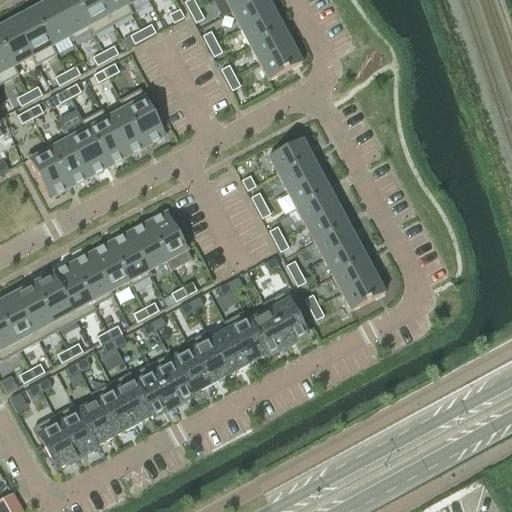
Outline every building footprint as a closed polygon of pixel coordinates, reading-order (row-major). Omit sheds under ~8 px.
[(52,0),(51,1),(49,2),(69,39),(68,39),(70,43),(71,43),(89,33),(90,33),(72,0),(52,0)] [(97,0),(72,0),(90,33),(89,33),(91,38),(92,37),(111,27),(97,0)] [(121,0),(97,0),(111,27),(130,17),(131,16),(127,8),(126,8),(121,0)] [(121,0),(126,8),(127,8),(141,0),(121,0)] [(191,0),(183,5),(189,15),(197,11),(191,0)] [(221,0),(230,15),(257,0),(221,0)] [(264,0),(257,0),(230,15),(239,32),(272,14),(264,0)] [(49,2),(30,12),(50,49),(51,48),(68,39),(69,39),(49,2)] [(177,12),(173,4),(162,10),(166,18),(177,12)] [(197,11),(189,15),(194,26),(203,21),(197,11)] [(30,12),(11,22),(31,59),(30,60),(34,68),(35,68),(54,58),(55,57),(51,48),(50,49),(30,12)] [(272,14),(239,32),(248,49),(281,31),(272,14)] [(150,26),(146,18),(135,24),(140,32),(150,26)] [(11,22),(0,28),(0,47),(12,70),(13,69),(30,60),(31,59),(11,22)] [(140,32),(135,24),(125,30),(129,38),(140,32)] [(281,31),(248,49),(257,66),(291,48),(281,31)] [(209,34),(201,38),(207,49),(215,45),(209,34)] [(115,47),(110,39),(100,45),(104,53),(115,47)] [(104,53),(100,45),(89,51),(94,59),(104,53)] [(215,45),(207,49),(212,60),(221,55),(215,45)] [(0,47),(0,86),(16,78),(17,77),(13,69),(12,70),(0,47)] [(291,48),(257,66),(266,83),(300,65),(291,48)] [(79,66),(75,58),(64,64),(69,72),(79,66)] [(69,72),(64,64),(54,70),(58,78),(69,72)] [(113,66),(102,72),(107,80),(118,75),(113,66)] [(228,68),(219,72),(225,83),(233,78),(228,68)] [(102,72),(92,77),(96,86),(107,80),(102,72)] [(44,86),(39,78),(28,84),(33,92),(44,86)] [(233,78),(225,83),(230,93),(239,89),(233,78)] [(33,92),(28,84),(18,90),(22,98),(33,92)] [(75,87),(65,92),(69,101),(79,95),(75,87)] [(119,102),(118,103),(122,111),(123,111),(144,149),(164,139),(139,91),(119,102)] [(65,92),(54,98),(58,106),(69,101),(65,92)] [(37,107),(26,113),(31,121),(41,116),(37,107)] [(105,121),(104,121),(125,160),(144,149),(123,111),(122,111),(105,121)] [(101,112),(81,123),(106,170),(125,160),(104,121),(105,121),(101,112)] [(16,118),(20,127),(31,121),(26,113),(16,118)] [(62,133),(61,133),(63,138),(64,137),(87,180),(106,170),(81,123),(62,133)] [(63,138),(45,147),(68,190),(87,180),(64,137),(63,138)] [(300,142),(267,160),(276,178),(310,159),(300,142)] [(45,147),(25,158),(48,201),(68,190),(45,147)] [(310,159),(276,178),(285,194),(319,176),(310,159)] [(319,176),(285,194),(294,211),(328,193),(319,176)] [(248,179),(240,183),(246,194),(254,189),(248,179)] [(328,193),(294,211),(303,228),(337,210),(328,193)] [(258,196),(249,200),(255,211),(263,206),(258,196)] [(263,206),(255,211),(260,221),(269,217),(263,206)] [(337,210),(303,228),(312,245),(346,227),(337,210)] [(165,215),(145,225),(165,263),(164,264),(169,273),(170,272),(190,262),(165,215)] [(145,225),(126,236),(146,274),(147,273),(164,264),(165,263),(145,225)] [(346,227),(312,245),(322,262),(355,244),(346,227)] [(276,229),(267,234),(273,245),(281,240),(276,229)] [(126,236),(107,246),(127,284),(126,284),(129,289),(130,289),(149,279),(150,278),(147,273),(146,274),(126,236)] [(281,240),(273,245),(279,255),(287,251),(281,240)] [(355,244),(322,262),(331,279),(364,261),(355,244)] [(107,246),(88,256),(108,294),(109,293),(126,284),(127,284),(107,246)] [(88,256),(69,266),(92,309),(93,309),(111,299),(112,298),(109,293),(108,294),(88,256)] [(273,260),(262,266),(267,274),(277,268),(273,260)] [(364,261),(331,279),(340,296),(373,278),(364,261)] [(293,264),(284,268),(290,279),(299,274),(293,264)] [(69,266),(50,276),(75,323),(94,313),(95,313),(93,309),(92,309),(69,266)] [(299,274),(290,279),(296,290),(304,285),(299,274)] [(50,276),(31,287),(56,334),(75,323),(50,276)] [(373,278),(340,296),(349,314),(373,301),(374,301),(375,301),(379,298),(380,298),(381,297),(383,296),(373,278)] [(237,279),(226,285),(231,293),(241,288),(237,279)] [(191,285),(180,291),(185,299),(195,293),(191,285)] [(226,285),(215,291),(220,299),(231,293),(226,285)] [(31,287),(12,297),(37,344),(56,334),(31,287)] [(180,291),(169,296),(174,305),(185,299),(180,291)] [(262,306),(261,306),(265,315),(266,315),(285,348),(305,338),(282,295),(262,306)] [(12,297),(0,303),(0,320),(18,354),(37,344),(12,297)] [(311,298),(303,302),(308,313),(317,308),(311,298)] [(198,299),(187,305),(192,313),(203,307),(198,299)] [(153,305),(142,311),(146,319),(157,314),(153,305)] [(187,305),(177,310),(181,319),(192,313),(187,305)] [(317,308),(308,313),(314,323),(322,319),(317,308)] [(142,311),(132,317),(136,325),(146,319),(142,311)] [(222,324),(221,325),(224,329),(225,328),(246,367),(264,357),(265,357),(247,325),(248,324),(242,313),(242,314),(222,324)] [(248,324),(247,325),(265,357),(264,357),(265,359),(266,359),(285,348),(266,315),(265,315),(248,324)] [(160,319),(149,325),(154,333),(165,328),(160,319)] [(0,320),(0,363),(18,354),(0,320)] [(149,325),(139,331),(143,339),(154,333),(149,325)] [(116,328),(105,334),(110,343),(121,337),(119,334),(116,328)] [(207,338),(206,338),(227,377),(246,367),(225,328),(224,329),(207,338)] [(105,334),(95,340),(98,346),(99,348),(110,343),(105,334)] [(184,345),(183,345),(189,356),(190,356),(208,387),(227,377),(206,338),(207,338),(204,334),(203,334),(184,345)] [(121,337),(110,343),(114,351),(125,345),(122,339),(121,337)] [(110,343),(99,348),(101,351),(104,357),(114,351),(110,343)] [(77,346),(66,353),(70,360),(81,355),(77,346)] [(70,360),(66,353),(55,358),(60,367),(70,360)] [(166,357),(147,367),(171,410),(190,400),(190,399),(189,397),(188,398),(171,366),(172,365),(167,356),(166,357)] [(172,365),(171,366),(188,398),(189,397),(208,387),(190,356),(189,356),(172,365)] [(84,360),(73,366),(78,374),(88,369),(84,360)] [(73,366),(63,372),(67,380),(78,374),(73,366)] [(38,367),(28,372),(32,381),(43,375),(38,367)] [(129,377),(128,377),(150,418),(149,419),(150,421),(151,420),(171,410),(147,367),(129,377)] [(31,380),(27,371),(16,377),(20,385),(31,380)] [(127,375),(108,386),(131,428),(149,419),(150,418),(128,377),(129,377),(128,375),(127,375)] [(46,381),(35,386),(40,395),(50,389),(46,381)] [(35,386),(25,392),(29,400),(40,395),(35,386)] [(89,396),(88,396),(90,400),(92,400),(112,439),(131,428),(108,386),(89,396)] [(74,410),(73,410),(93,449),(94,448),(112,439),(92,400),(90,400),(74,410)] [(71,408),(52,418),(75,461),(94,451),(95,450),(94,448),(93,449),(73,410),(74,410),(72,407),(71,408)] [(52,418),(32,429),(55,472),(75,461),(52,418)] [(20,511),(10,495),(0,500),(0,511),(20,511)]
